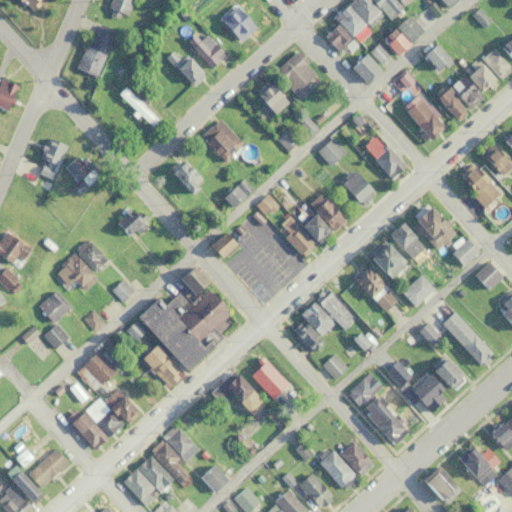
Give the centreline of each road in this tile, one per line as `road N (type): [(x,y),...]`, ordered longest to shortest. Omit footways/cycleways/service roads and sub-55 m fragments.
road 1 (residential): [(53,511),(511,95)]
road 2 (residential): [(435,511),(130,175)]
road 3 (residential): [(511,260),(274,0)]
road 4 (residential): [(130,175),(296,24)]
road 5 (residential): [(357,511),(511,371)]
road 6 (residential): [(130,175),(0,23)]
road 7 (residential): [(0,181),(79,0)]
road 8 (residential): [(136,511),(4,366)]
